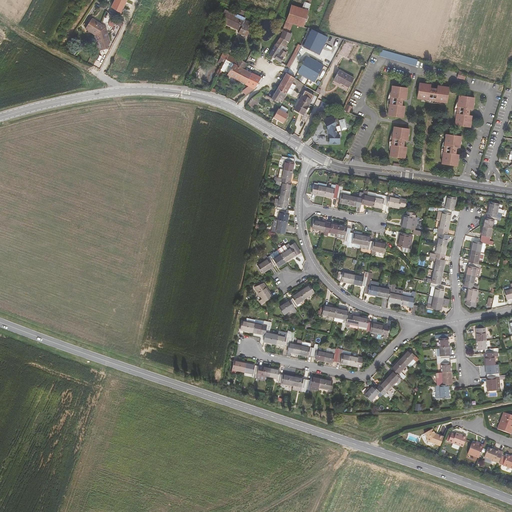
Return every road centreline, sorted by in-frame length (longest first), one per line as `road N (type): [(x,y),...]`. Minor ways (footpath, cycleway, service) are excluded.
road 1 (secondary): [(0,322),(511,499)]
road 2 (track): [(511,402),(389,433),(262,511)]
road 3 (residential): [(419,321),(363,376),(248,348)]
road 4 (unclassified): [(179,93),(95,94),(0,118)]
road 5 (residential): [(485,187),(339,166),(314,155)]
road 6 (residential): [(314,155),(235,109),(179,93)]
road 7 (residential): [(316,267),(375,312),(419,321)]
